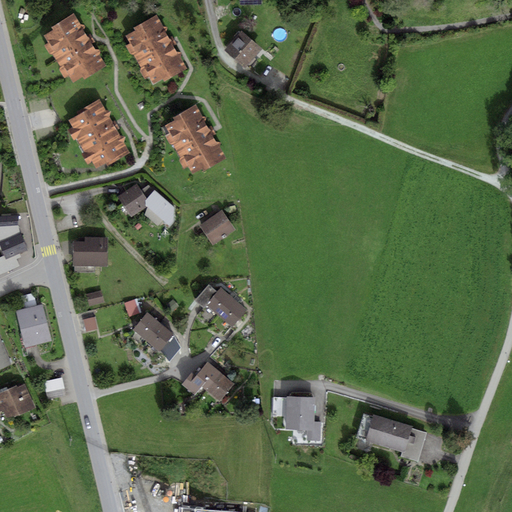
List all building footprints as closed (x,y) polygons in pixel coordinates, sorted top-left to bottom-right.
[(52,30),(43,36),(47,42),(43,45),(50,55),(53,53),(61,66),(59,70),(64,78),(68,76),(73,83),(83,77),(85,79),(106,66),(99,55),(100,50),(96,49),(92,43),(95,41),(93,38),(90,33),(87,35),(83,29),(85,25),(81,25),(74,13),(51,27),(52,30)] [(135,31),(125,36),(129,43),(125,45),(130,55),(134,52),(142,67),(140,71),(145,80),(150,77),(153,83),(162,78),(164,81),(186,68),(180,57),(181,53),(177,52),(173,46),(176,44),(174,41),(171,36),(169,38),(165,32),(167,27),(162,26),(156,15),(133,28),(135,31)] [(242,30),(225,49),(245,67),(262,49),(242,30)] [(81,113),(68,120),(73,128),(69,130),(74,139),(78,137),(87,153),(84,154),(88,161),(92,159),(97,166),(105,161),(108,166),(130,153),(123,142),(125,137),(120,136),(116,130),(120,128),(117,124),(115,120),(112,121),(109,117),(110,111),(105,110),(99,99),(79,110),(81,113)] [(173,120),(163,125),(168,133),(164,135),(170,146),(173,144),(180,157),(179,161),(184,169),(188,166),(192,173),(203,167),(204,170),(226,158),(220,146),(220,142),(217,142),(212,134),(215,133),(213,130),(211,126),(208,127),(205,121),(206,117),(202,116),(195,104),(171,117),(173,120)] [(136,183),(117,197),(132,216),(146,206),(150,202),(147,198),(136,183)] [(155,190),(147,198),(150,202),(146,206),(148,208),(144,214),(159,226),(163,220),(169,226),(173,222),(173,207),(155,190)] [(222,210),(199,225),(213,245),(235,230),(222,210)] [(18,215),(0,215),(0,247),(6,258),(19,252),(27,249),(20,233),(18,226),(18,215)] [(85,242),(73,242),(73,267),(75,267),(75,272),(93,272),(93,266),(107,266),(107,237),(85,237),(85,242)] [(19,252),(6,258),(0,260),(0,274),(20,266),(17,259),(22,257),(19,252)] [(207,305),(218,293),(209,285),(195,301),(204,309),(207,305)] [(219,315),(233,299),(221,289),(218,293),(207,305),(219,315)] [(101,291),(86,294),(88,306),(104,303),(101,291)] [(18,298),(21,310),(36,306),(33,294),(18,298)] [(246,310),(233,299),(219,315),(233,327),(246,310)] [(134,300),(124,303),(129,319),(139,316),(134,300)] [(173,300),(167,305),(173,312),(179,307),(173,300)] [(21,310),(16,311),(25,348),(52,341),(43,304),(36,306),(21,310)] [(133,330),(146,340),(160,322),(147,312),(133,330)] [(95,318),(83,320),(86,332),(98,329),(95,318)] [(160,322),(146,340),(160,351),(174,333),(160,322)] [(0,340),(0,369),(11,365),(0,340)] [(207,391),(221,373),(208,362),(196,376),(192,372),(182,384),(195,395),(202,387),(207,391)] [(234,383),(221,373),(207,391),(219,401),(234,383)] [(44,382),(45,391),(63,387),(61,379),(44,382)] [(16,386),(0,393),(0,412),(4,411),(7,419),(34,407),(24,385),(17,388),(16,386)] [(63,387),(45,391),(47,400),(52,399),(65,396),(63,387)] [(314,398),(287,397),(287,398),(286,416),(286,429),(307,430),(306,440),(320,440),(321,421),(313,421),(314,398)] [(286,416),(287,398),(274,398),(273,416),(286,416)] [(411,427),(364,413),(356,438),(404,452),(411,429),(411,427)] [(426,434),(411,429),(404,452),(403,457),(418,462),(426,434)]
